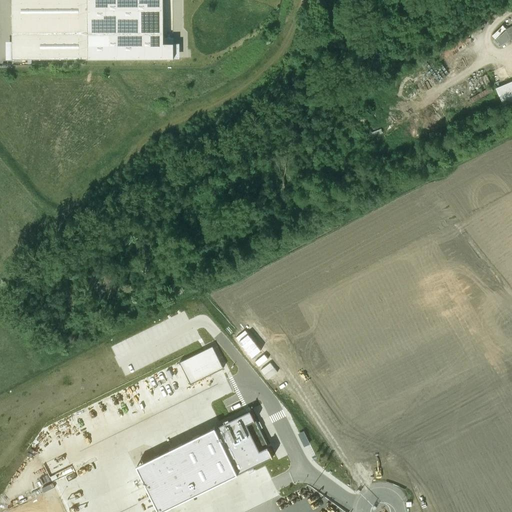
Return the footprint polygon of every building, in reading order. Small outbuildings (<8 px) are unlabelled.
[(88,59),(87,0),(12,0),(13,60),(88,59)] [(163,0),(87,0),(88,59),(174,58),(174,43),(164,44),(163,0)] [(511,26),(506,29),(495,39),(501,47),(511,39),(511,38),(511,26)] [(511,82),(496,89),(503,106),(511,101),(511,82)] [(213,346),(180,362),(191,384),(224,368),(213,346)] [(251,410),(136,466),(159,511),(160,511),(274,456),(251,410)]
